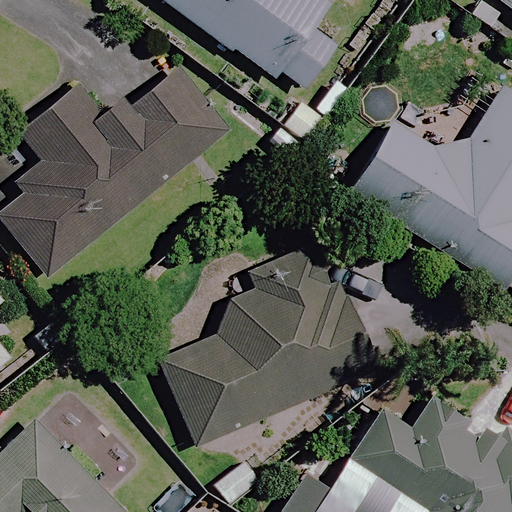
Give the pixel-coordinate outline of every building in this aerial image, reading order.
[(146,0),(290,100),(326,47),(303,31),(320,6),(312,0),(146,0)] [(511,0),(480,0),(511,23),(511,0)] [(120,93),(92,116),(68,86),(7,135),(31,165),(0,190),(0,235),(37,281),(217,136),(164,71),(127,102),(120,93)] [(511,107),(489,93),(442,165),(379,124),(334,192),(493,294),(511,264),(511,107)] [(364,369),(307,244),(206,290),(224,330),(146,366),(185,451),(364,369)] [(475,422),(471,430),(454,419),(406,391),(400,400),(379,435),(365,426),(321,499),(342,511),(511,511),(511,444),(503,439),(475,422)] [(112,511),(23,419),(0,440),(0,511),(112,511)] [(255,481),(240,460),(204,487),(220,508),(255,481)]
